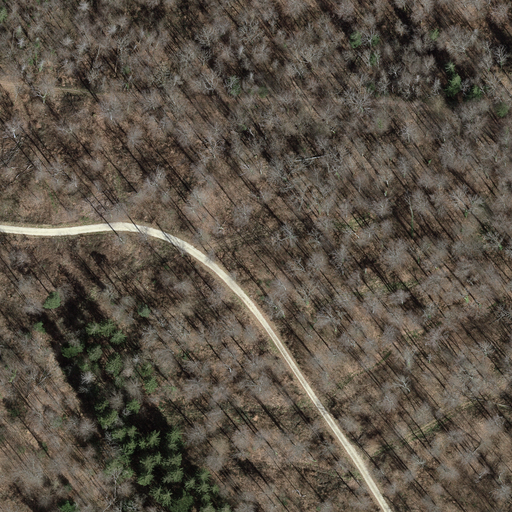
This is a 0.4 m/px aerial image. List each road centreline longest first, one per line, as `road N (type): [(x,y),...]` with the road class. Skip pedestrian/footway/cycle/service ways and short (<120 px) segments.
road 1 (track): [(0,229),(165,236),(208,258),(245,297),(389,511)]
road 2 (track): [(511,121),(429,99),(68,88),(0,76)]
